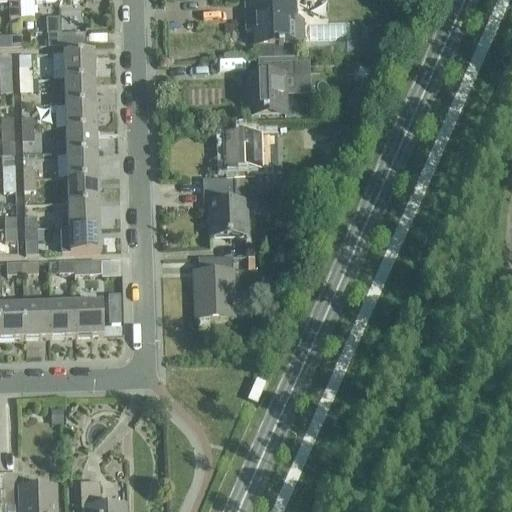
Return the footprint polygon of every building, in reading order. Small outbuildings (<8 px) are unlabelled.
[(8,0),(9,6),(10,22),(21,22),(20,6),(34,5),(33,0),(8,0)] [(288,47),(288,43),(294,42),(294,50),(299,49),(305,43),(304,23),(298,19),(297,19),(297,6),(246,7),(247,22),(254,21),(255,48),(288,47)] [(85,36),(59,37),(60,50),(85,49),(85,36)] [(60,50),(59,37),(48,38),(48,50),(60,50)] [(0,51),(10,52),(10,40),(0,39),(0,51)] [(22,39),(10,40),(10,52),(22,51),(22,39)] [(63,58),(64,83),(95,82),(94,57),(63,58)] [(283,78),(295,78),(295,64),(258,66),(258,79),(249,79),(250,114),(285,113),(283,78)] [(19,73),(20,85),(32,84),(31,72),(19,73)] [(0,73),(0,85),(12,85),(11,73),(0,73)] [(48,84),(49,109),(65,108),(95,107),(95,82),(64,83),(48,84)] [(32,84),(20,85),(20,97),(32,96),(32,84)] [(12,85),(0,85),(0,93),(0,97),(12,97),(12,85)] [(65,108),(66,133),(96,132),(95,107),(65,108)] [(21,122),(21,134),(34,134),(33,122),(21,122)] [(1,123),(1,135),(13,134),(13,123),(1,123)] [(66,133),(66,158),(97,157),(96,132),(66,133)] [(13,134),(1,135),(2,147),(14,147),(13,134)] [(34,134),(21,134),(22,146),(34,146),(34,134)] [(203,184),(204,195),(251,194),(250,183),(263,183),(261,140),(225,141),(226,183),(203,184)] [(66,158),(67,182),(98,181),(97,157),(66,158)] [(338,166),(326,161),(316,182),(328,187),(338,166)] [(23,172),(23,184),(35,183),(35,171),(23,172)] [(3,172),(3,184),(15,184),(15,172),(3,172)] [(67,182),(68,207),(99,206),(98,181),(67,182)] [(35,183),(23,184),(24,196),(36,195),(35,183)] [(15,184),(3,184),(3,197),(16,196),(15,184)] [(251,194),(204,195),(204,208),(210,208),(211,240),(247,239),(246,208),(251,207),(251,194)] [(68,207),(69,232),(100,231),(99,206),(68,207)] [(24,221),(25,233),(37,233),(36,221),(24,221)] [(4,222),(5,234),(17,234),(16,222),(4,222)] [(100,231),(69,232),(61,232),(62,258),(100,256),(100,231)] [(37,233),(25,233),(25,245),(37,245),(37,233)] [(17,234),(5,234),(5,246),(17,246),(17,234)] [(195,276),(196,305),(196,322),(234,321),(232,261),(199,262),(199,276),(195,276)] [(74,277),(74,279),(101,278),(101,264),(74,265),(74,277)] [(59,278),(74,277),(74,265),(58,266),(59,278)] [(38,266),(22,267),(22,279),(38,279),(38,266)] [(22,279),(22,267),(6,268),(7,280),(22,279)] [(102,307),(75,308),(76,341),(103,340),(102,307)] [(75,308),(49,309),(50,342),(76,341),(75,308)] [(23,309),(0,310),(0,343),(24,343),(23,309)] [(49,309),(23,309),(24,343),(50,342),(49,309)] [(256,382),(247,403),(256,407),(265,386),(256,382)] [(4,477),(5,509),(18,508),(18,511),(55,511),(55,490),(22,491),(22,476),(4,477)] [(124,511),(124,509),(100,510),(99,486),(79,487),(80,511),(124,511)]
